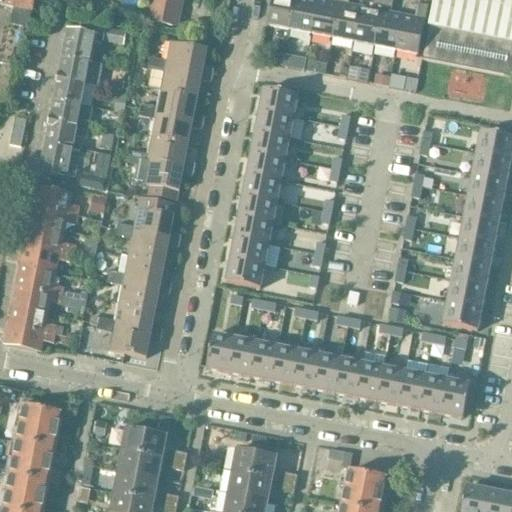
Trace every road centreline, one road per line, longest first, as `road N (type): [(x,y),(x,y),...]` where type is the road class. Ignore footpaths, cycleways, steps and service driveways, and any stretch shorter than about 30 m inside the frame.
road 1 (residential): [(161,396),(244,0)]
road 2 (residential): [(0,314),(65,0)]
road 3 (residential): [(438,448),(161,396)]
road 4 (residential): [(161,396),(0,362)]
